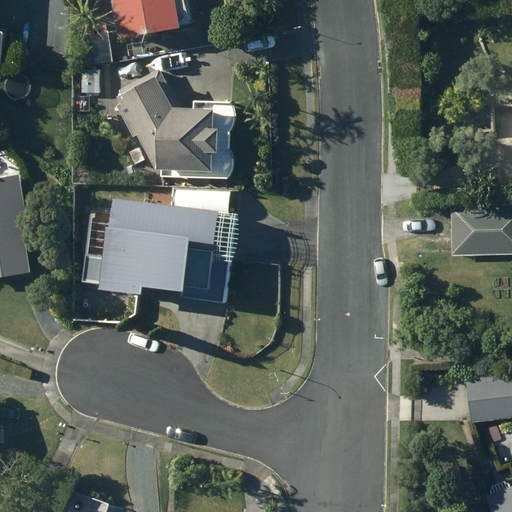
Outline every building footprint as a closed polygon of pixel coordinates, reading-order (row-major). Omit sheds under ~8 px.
[(0,0),(0,59),(13,61),(15,30),(7,29),(8,0),(0,0)] [(125,0),(131,33),(195,23),(190,0),(125,0)] [(104,32),(86,33),(86,59),(104,59),(104,32)] [(132,92),(136,98),(128,103),(146,133),(152,130),(172,163),(227,166),(228,146),(233,146),(234,124),(226,124),(227,105),(187,103),(168,71),(132,92)] [(0,177),(0,275),(38,268),(28,213),(34,212),(26,173),(0,177)] [(130,195),(121,283),(162,288),(163,279),(208,283),(208,280),(226,282),(234,211),(237,211),(239,189),(183,183),(181,200),(130,195)] [(511,203),(459,204),(460,253),(511,252),(511,203)] [(511,417),(511,371),(467,376),(472,422),(511,417)] [(511,511),(511,487),(490,496),(495,511),(511,511)]
